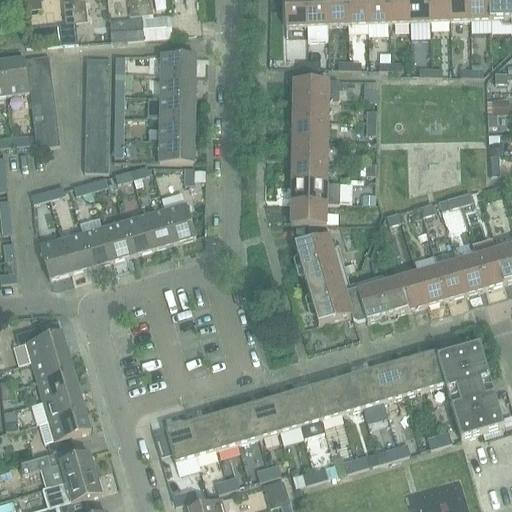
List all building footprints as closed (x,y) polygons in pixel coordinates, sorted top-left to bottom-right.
[(68,0),(23,0),(25,8),(69,3),(68,0)] [(142,19),(139,0),(128,0),(131,21),(142,19)] [(150,0),(139,0),(142,19),(152,18),(150,0)] [(307,31),(305,0),(284,0),(286,32),(307,31)] [(326,0),(305,0),(307,31),(327,30),(326,0)] [(346,0),(326,0),(327,30),(348,30),(346,0)] [(367,0),(346,0),(348,30),(369,29),(367,0)] [(387,0),(367,0),(369,29),(389,28),(387,0)] [(407,0),(387,0),(389,28),(409,28),(407,0)] [(429,0),(407,0),(409,28),(430,27),(429,0)] [(448,0),(429,0),(430,27),(449,26),(448,0)] [(468,0),(448,0),(449,26),(469,25),(468,0)] [(489,0),(468,0),(469,25),(490,25),(489,0)] [(511,0),(489,0),(490,25),(511,24),(511,0)] [(85,4),(74,5),(77,27),(87,26),(85,4)] [(77,27),(74,5),(63,7),(66,28),(77,27)] [(171,22),(142,24),(144,44),(172,42),(171,22)] [(144,44),(142,24),(110,26),(111,46),(144,44)] [(59,30),(61,50),(78,49),(77,29),(59,30)] [(161,58),(161,80),(195,81),(196,59),(161,58)] [(25,63),(27,75),(51,72),(49,60),(25,63)] [(116,61),(115,78),(124,78),(125,61),(116,61)] [(25,63),(2,66),(6,100),(29,98),(25,63)] [(87,63),(86,75),(110,75),(111,64),(87,63)] [(297,65),(297,73),(308,73),(309,65),(297,65)] [(320,66),(309,65),(308,73),(320,74),(320,66)] [(338,74),(349,74),(349,66),(338,66),(338,74)] [(361,66),(349,66),(349,74),(361,74),(361,66)] [(378,67),(378,75),(390,75),(390,67),(378,67)] [(402,67),(390,67),(390,75),(401,75),(402,67)] [(27,75),(28,87),(52,84),(51,72),(27,75)] [(419,73),(419,81),(430,81),(430,73),(419,73)] [(430,73),(430,81),(442,82),(442,74),(430,73)] [(460,74),(460,82),(471,82),(471,74),(460,74)] [(483,74),(471,74),(471,82),(483,82),(483,74)] [(86,75),(86,86),(110,87),(110,75),(86,75)] [(507,80),(495,79),(495,87),(507,88),(507,80)] [(161,80),(160,102),(195,103),(195,81),(161,80)] [(28,87),(29,97),(53,94),(52,84),(28,87)] [(124,85),(115,84),(115,101),(124,101),(124,85)] [(293,84),(293,106),(329,106),(339,106),(339,85),(293,84)] [(86,86),(86,98),(110,98),(110,87),(86,86)] [(29,97),(31,108),(55,105),(53,94),(29,97)] [(86,98),(86,109),(110,109),(110,98),(86,98)] [(124,101),(115,101),(115,118),(124,118),(124,101)] [(160,102),(160,124),(195,124),(195,103),(160,102)] [(31,108),(32,119),(56,116),(55,105),(31,108)] [(293,106),(293,126),(328,127),(329,106),(293,106)] [(86,109),(85,120),(109,121),(110,109),(86,109)] [(32,119),(33,130),(57,127),(56,116),(32,119)] [(367,116),(366,128),(376,128),(376,116),(367,116)] [(85,120),(85,132),(109,132),(109,121),(85,120)] [(497,120),(489,120),(489,132),(497,132),(497,120)] [(160,124),(160,146),(194,146),(195,124),(160,124)] [(293,126),(292,147),(328,148),(328,127),(293,126)] [(33,130),(35,141),(59,138),(57,127),(33,130)] [(123,128),(115,128),(114,144),(123,145),(123,128)] [(366,128),(366,140),(376,140),(376,128),(366,128)] [(85,132),(85,143),(109,143),(109,132),(85,132)] [(59,138),(35,141),(36,153),(60,150),(59,138)] [(28,140),(11,142),(12,151),(29,149),(28,140)] [(0,152),(12,151),(11,142),(0,143),(0,152)] [(85,143),(85,154),(109,155),(109,143),(85,143)] [(123,145),(114,144),(114,161),(123,161),(123,145)] [(194,146),(160,146),(159,168),(194,168),(194,146)] [(292,147),(292,168),(327,169),(328,148),(292,147)] [(85,154),(85,166),(109,166),(109,155),(85,154)] [(199,178),(221,179),(222,165),(200,164),(199,178)] [(109,166),(85,166),(84,177),(108,178),(109,166)] [(292,168),(291,188),(327,188),(327,169),(292,168)] [(365,180),(375,180),(375,168),(365,168),(365,180)] [(149,179),(147,171),(131,175),(133,184),(149,179)] [(194,173),(185,172),(184,189),(193,189),(194,173)] [(133,184),(131,175),(115,180),(117,188),(133,184)] [(108,191),(105,183),(89,187),(92,196),(108,191)] [(92,196),(89,187),(73,192),(76,201),(92,196)] [(291,188),(291,208),(339,209),(350,209),(350,189),(327,188),(291,188)] [(65,200),(63,191),(47,196),(49,204),(65,200)] [(377,191),(377,207),(390,206),(390,191),(377,191)] [(49,204),(47,196),(31,200),(33,209),(49,204)] [(460,203),(462,210),(474,207),(472,200),(460,203)] [(451,214),(462,210),(460,203),(449,206),(451,214)] [(483,221),(496,218),(492,204),(479,208),(483,221)] [(10,221),(8,205),(0,205),(0,214),(1,222),(10,221)] [(295,249),(301,270),(335,260),(326,230),(339,230),(339,209),(291,208),(291,229),(308,229),(308,245),(295,249)] [(186,209),(165,215),(175,248),(196,242),(186,209)] [(424,222),(435,218),(433,211),(422,214),(424,222)] [(165,215),(145,221),(155,254),(175,248),(165,215)] [(390,230),(401,227),(399,219),(388,222),(390,230)] [(12,238),(10,221),(1,222),(3,239),(12,238)] [(145,221),(124,227),(134,260),(155,254),(145,221)] [(124,227),(104,233),(113,266),(134,260),(124,227)] [(104,233),(83,239),(93,272),(113,266),(104,233)] [(83,239),(62,245),(72,278),(93,272),(83,239)] [(472,248),(476,259),(485,294),(505,288),(495,254),(491,242),(472,248)] [(72,278),(62,245),(40,252),(49,285),(72,278)] [(13,248),(4,249),(6,265),(15,264),(13,248)] [(511,248),(495,254),(505,288),(511,285),(511,248)] [(476,259),(456,265),(466,299),(485,294),(476,259)] [(335,260),(301,270),(318,329),(352,319),(335,260)] [(456,265),(436,271),(446,305),(466,299),(456,265)] [(436,271),(417,276),(427,311),(446,305),(436,271)] [(417,276),(397,282),(407,316),(427,311),(417,276)] [(17,287),(16,278),(0,279),(0,287),(0,288),(17,287)] [(407,316),(397,282),(357,294),(367,328),(407,316)] [(26,348),(32,367),(68,356),(62,336),(43,342),(40,331),(16,338),(19,350),(26,348)] [(480,349),(438,361),(446,389),(445,389),(461,445),(504,432),(494,398),(485,401),(481,385),(490,383),(480,349)] [(32,367),(37,386),(74,376),(68,356),(32,367)] [(437,356),(415,362),(425,395),(445,389),(446,389),(438,361),(437,356)] [(415,362),(395,368),(405,401),(425,395),(415,362)] [(395,368),(374,374),(384,407),(405,401),(395,368)] [(374,374),(353,380),(363,413),(384,407),(374,374)] [(37,386),(43,406),(79,396),(74,376),(37,386)] [(353,380),(333,386),(342,419),(363,413),(353,380)] [(1,387),(2,395),(15,394),(14,385),(1,387)] [(333,386),(311,392),(321,425),(342,419),(333,386)] [(321,425),(311,392),(291,398),(301,431),(304,443),(325,437),(321,425)] [(16,403),(15,394),(2,395),(3,404),(16,403)] [(43,406),(49,426),(85,416),(79,396),(43,406)] [(291,398),(270,404),(279,437),(301,431),(291,398)] [(270,404),(249,410),(259,443),(279,437),(270,404)] [(249,410),(228,416),(238,449),(259,443),(249,410)] [(85,416),(49,426),(39,429),(45,447),(47,447),(51,458),(75,452),(72,441),(91,435),(85,416)] [(228,416),(208,422),(217,455),(238,449),(228,416)] [(208,422),(187,428),(196,461),(217,455),(208,422)] [(6,426),(7,436),(20,434),(19,425),(6,426)] [(196,461),(187,428),(165,434),(175,468),(196,461)] [(449,436),(438,440),(441,450),(452,447),(449,436)] [(441,450),(438,440),(427,443),(430,454),(441,450)] [(407,448),(396,452),(400,462),(410,459),(407,448)] [(400,462),(396,452),(386,455),(389,466),(400,462)] [(90,458),(74,463),(60,467),(60,468),(55,470),(51,471),(47,460),(21,468),(22,480),(45,473),(51,492),(96,479),(90,458)] [(365,460),(355,464),(358,474),(369,471),(365,460)] [(358,474),(355,464),(344,467),(347,478),(358,474)] [(279,469),(268,472),(271,484),(282,481),(279,469)] [(271,484),(268,472),(257,475),(260,487),(271,484)] [(324,472),(314,475),(317,486),(328,483),(324,472)] [(317,486),(314,475),(303,479),(306,489),(317,486)] [(102,499),(96,479),(51,492),(43,494),(48,511),(58,511),(58,510),(71,506),(72,508),(102,499)] [(237,481),(226,484),(229,495),(240,492),(237,481)] [(229,495),(226,484),(216,487),(219,498),(229,495)] [(283,487),(265,492),(271,511),(275,511),(281,511),(290,508),(286,495),(283,487)] [(195,494),(184,497),(187,508),(198,504),(195,494)] [(187,508),(184,497),(172,500),(175,511),(187,508)]
